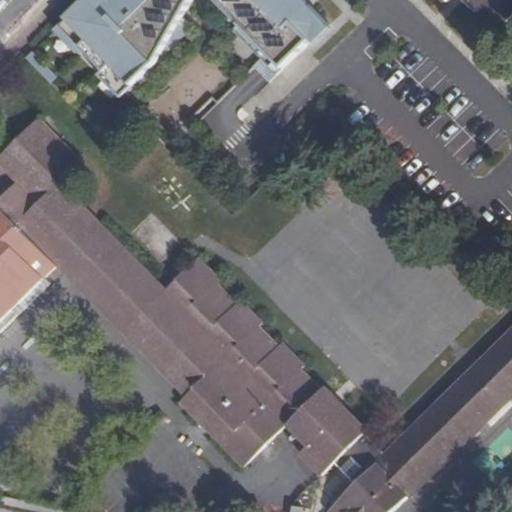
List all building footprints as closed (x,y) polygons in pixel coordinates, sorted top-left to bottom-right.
[(91,0),(58,33),(80,56),(85,51),(106,72),(101,77),(124,100),(195,29),(185,19),(196,0),(217,0),(244,27),(236,34),(264,61),(256,69),(272,85),(315,42),(319,46),(335,30),(316,11),(305,0),(91,0)] [(511,0),(446,0),(450,4),(453,0),(474,0),(483,10),(488,5),(508,26),(511,22),(511,0)] [(35,55),(29,61),(53,86),(59,80),(35,55)] [(0,344),(56,290),(51,283),(63,270),(21,227),(46,202),(89,244),(106,227),(63,184),(84,164),(42,121),(0,161),(0,163),(20,186),(0,204),(0,207),(1,208),(0,209),(0,344)] [(169,291),(106,227),(89,244),(46,202),(21,227),(63,270),(126,335),(169,291)] [(336,464),(339,467),(369,436),(368,435),(372,431),(329,388),(325,392),(305,370),(308,367),(286,345),(283,349),(262,328),(266,324),(244,302),(240,306),(221,286),(224,283),(202,260),(179,281),(186,289),(176,298),(169,291),(126,335),(190,400),(184,405),(247,471),(295,423),(317,444),(302,457),(323,479),(336,464)] [(179,281),(169,291),(176,298),(186,289),(179,281)] [(511,332),(388,455),(369,436),(339,467),(358,487),(333,511),(395,511),(438,470),(511,396),(511,332)] [(511,496),(503,504),(506,507),(510,503),(511,505),(511,496)]
